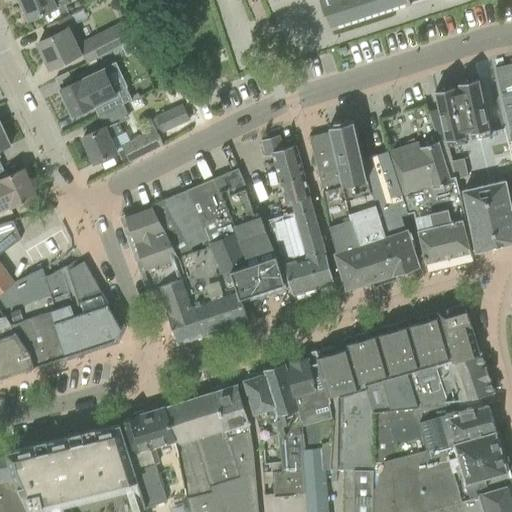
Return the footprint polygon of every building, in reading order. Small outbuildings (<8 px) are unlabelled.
[(18,0),(28,21),(72,1),(71,0),(18,0)] [(319,0),(330,30),(422,0),(319,0)] [(52,36),(38,43),(50,68),(68,60),(82,53),(87,64),(115,50),(122,47),(131,43),(133,41),(124,22),(82,43),(78,45),(70,29),(75,27),(69,15),(65,16),(47,25),(52,36)] [(131,43),(122,47),(126,56),(135,52),(131,43)] [(103,69),(60,90),(72,116),(94,105),(99,115),(131,100),(126,88),(115,93),(103,69)] [(454,86),(435,90),(439,108),(448,147),(467,143),(467,141),(466,138),(467,138),(470,138),(471,137),(472,140),(491,135),(478,78),(458,83),(459,87),(454,88),(454,86)] [(511,90),(501,93),(511,139),(511,90)] [(117,121),(127,117),(122,105),(98,116),(103,128),(82,137),(94,163),(116,153),(110,139),(122,133),(117,121)] [(158,134),(189,120),(182,105),(155,117),(160,127),(155,129),(154,129),(162,145),(163,145),(158,134)] [(354,121),(348,122),(347,118),(333,121),(334,125),(329,126),(330,131),(329,132),(346,200),(372,194),(363,159),(354,121)] [(130,141),(122,145),(124,149),(130,161),(131,161),(162,146),(162,145),(154,129),(155,129),(151,121),(143,125),(147,133),(143,135),(130,141)] [(0,150),(10,145),(0,123),(0,156),(0,157),(0,155),(0,150)] [(372,194),(346,200),(329,132),(309,137),(326,204),(329,226),(336,254),(347,287),(416,264),(400,216),(407,214),(386,152),(363,159),(372,194)] [(295,145),(282,149),(278,137),(262,141),(267,157),(272,156),(286,204),(291,203),(294,213),(313,207),(295,145)] [(454,176),(452,177),(438,141),(420,147),(418,141),(386,152),(407,214),(413,212),(425,263),(470,252),(464,225),(466,225),(454,176)] [(25,169),(6,177),(2,167),(0,168),(0,210),(10,206),(10,207),(36,195),(25,169)] [(274,253),(246,187),(238,168),(185,191),(209,242),(226,283),(231,281),(241,304),(242,304),(287,289),(274,253)] [(511,217),(503,181),(462,191),(458,175),(454,176),(466,225),(470,224),(476,251),(511,242),(511,217)] [(254,192),(266,188),(269,187),(267,180),(250,184),(254,192)] [(267,220),(277,217),(266,188),(254,192),(267,220)] [(190,251),(189,248),(165,199),(152,205),(178,253),(203,335),(247,321),(242,304),(241,304),(231,281),(226,283),(209,242),(190,251)] [(203,335),(178,253),(152,205),(151,205),(152,206),(125,216),(152,290),(157,288),(178,344),(203,335)] [(334,282),(323,243),(313,207),(294,213),(277,218),(277,217),(267,220),(267,221),(271,233),(275,232),(293,294),(334,282)] [(0,263),(0,253),(20,239),(13,221),(0,225),(0,293),(14,283),(14,282),(0,263)] [(47,275),(45,275),(52,295),(36,299),(41,314),(50,311),(65,356),(115,339),(121,328),(83,260),(65,270),(63,266),(47,275)] [(52,295),(45,275),(43,268),(14,282),(14,283),(0,293),(0,310),(25,345),(34,366),(35,366),(33,361),(43,358),(44,359),(45,359),(63,357),(65,356),(50,311),(41,314),(36,299),(52,295)] [(463,311),(460,309),(458,305),(345,338),(346,343),(331,347),(331,346),(315,351),(317,357),(316,357),(327,396),(333,444),(328,445),(329,469),(344,469),(343,511),(371,511),(372,493),(373,410),(364,388),(377,384),(376,382),(416,368),(417,372),(428,369),(445,363),(481,354),(481,352),(479,353),(467,310),(463,311)] [(25,345),(0,310),(0,375),(32,364),(33,367),(34,366),(25,345)] [(464,402),(494,392),(481,354),(445,363),(428,369),(417,372),(423,388),(438,383),(445,404),(464,402)] [(316,357),(308,359),(308,357),(284,364),(303,425),(299,426),(303,464),(306,511),(327,511),(327,509),(325,469),(329,469),(328,445),(333,444),(327,396),(316,357)] [(299,426),(303,425),(284,364),(264,370),(265,374),(280,419),(275,421),(279,433),(278,434),(280,472),(270,472),(272,496),(304,494),(305,511),(306,511),(303,464),(299,426)] [(265,374),(259,376),(255,373),(248,375),(246,380),(245,380),(251,399),(261,439),(278,434),(279,433),(275,421),(280,419),(265,374)] [(445,405),(385,410),(377,384),(364,388),(373,410),(372,493),(386,461),(496,430),(489,405),(466,410),(464,402),(445,404),(445,405)] [(247,421),(242,404),(236,385),(164,408),(175,445),(176,445),(186,493),(189,511),(258,511),(253,449),(247,421)] [(176,445),(175,445),(164,408),(120,421),(130,453),(140,485),(145,499),(147,505),(186,493),(176,445)] [(140,485),(130,453),(120,421),(5,449),(12,477),(13,476),(30,511),(189,511),(186,493),(147,505),(145,499),(140,485)] [(490,440),(498,438),(496,430),(386,461),(372,493),(371,511),(425,511),(427,511),(457,511),(455,503),(479,496),(477,487),(475,488),(458,493),(449,462),(452,462),(449,451),(490,439),(490,440)] [(484,479),(507,471),(498,438),(490,440),(490,439),(449,451),(452,462),(449,462),(458,493),(475,488),(477,487),(486,484),(484,479)] [(30,511),(13,476),(12,477),(5,449),(0,450),(0,511),(30,511)] [(511,511),(511,485),(511,484),(511,485),(507,471),(484,479),(486,484),(477,487),(479,496),(455,503),(457,511),(511,511)]
